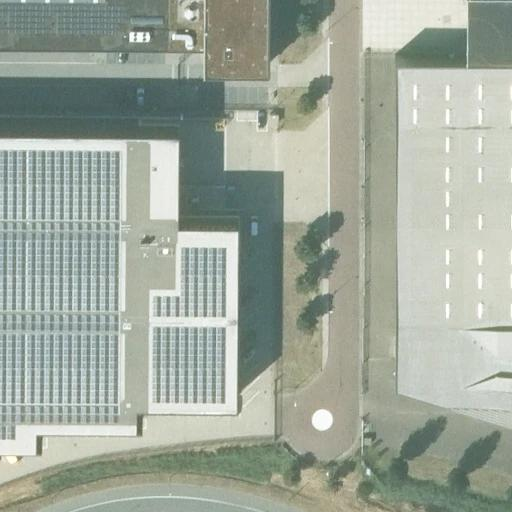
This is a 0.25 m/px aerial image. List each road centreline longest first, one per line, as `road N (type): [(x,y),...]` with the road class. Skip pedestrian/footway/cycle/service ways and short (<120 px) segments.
road 1 (unclassified): [(349,0),(346,378)]
road 2 (unclassified): [(345,413),(343,436),(320,443),(302,435),(296,417),(346,378)]
